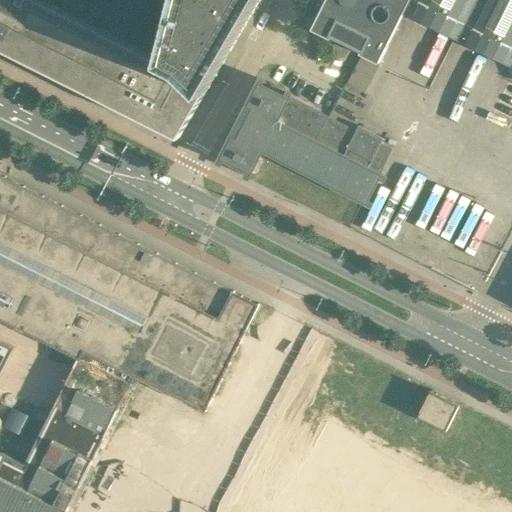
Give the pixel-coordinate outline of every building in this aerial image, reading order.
[(0,0),(0,46),(179,137),(184,130),(207,90),(215,76),(216,76),(260,0),(0,0)] [(378,62),(404,11),(409,0),(326,0),(312,29),(358,52),(362,54),(378,62)] [(511,0),(409,0),(404,11),(511,66),(511,0)] [(378,62),(362,54),(347,82),(367,92),(381,64),(378,62)] [(227,146),(219,162),(221,163),(223,158),(249,171),(247,176),(248,177),(262,149),(363,200),(371,204),(371,203),(367,200),(380,176),(384,178),(385,176),(380,174),(384,165),(373,160),(384,138),(359,125),(344,155),(316,141),(329,116),(326,115),(289,96),(290,94),(289,93),(287,98),(280,94),(266,88),(260,84),(263,80),(261,79),(256,89),(248,105),(253,107),(237,138),(232,136),(227,146)] [(0,173),(0,317),(79,358),(122,271),(245,333),(260,304),(0,173)] [(316,333),(280,406),(281,407),(328,430),(328,431),(392,463),(402,444),(417,414),(429,390),(316,333)] [(0,511),(64,511),(107,429),(56,404),(26,464),(0,450),(0,374),(13,348),(0,340),(0,511)] [(459,405),(457,404),(430,390),(417,414),(447,429),(459,405)] [(417,414),(402,444),(511,499),(511,431),(459,405),(447,429),(417,414)] [(280,409),(270,428),(308,447),(318,452),(328,431),(328,430),(281,407),(280,409)] [(269,431),(228,511),(275,511),(308,447),(270,428),(269,431)] [(308,447),(275,511),(511,511),(511,499),(402,444),(393,463),(392,463),(328,431),(318,452),(308,447)]
